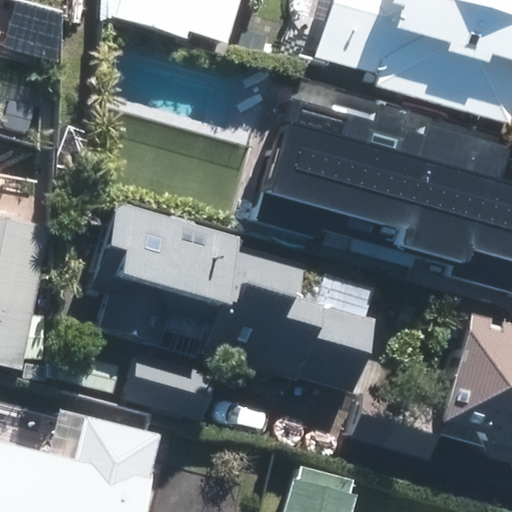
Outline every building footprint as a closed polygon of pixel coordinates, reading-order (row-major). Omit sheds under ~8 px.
[(103,0),(103,3),(120,7),(115,22),(186,41),(187,35),(228,46),(241,0),(103,0)] [(511,0),(332,0),(316,55),(377,73),(374,84),(511,123),(511,0)] [(110,33),(95,87),(192,113),(207,60),(110,33)] [(346,115),(296,100),(270,191),(411,230),(406,247),(464,264),(469,247),(511,258),(511,183),(500,180),(510,144),(351,99),(346,115)] [(234,239),(114,206),(90,293),(105,296),(95,330),(155,347),(160,332),(202,343),(198,357),(292,382),(294,379),(349,395),(371,320),(289,298),(298,265),(232,248),(234,239)] [(0,216),(0,363),(18,367),(47,225),(0,216)] [(353,449),(432,473),(444,431),(486,444),(484,450),(511,458),(511,336),(473,325),(443,424),(368,402),(353,449)] [(51,384),(107,399),(114,371),(59,356),(51,384)] [(120,401),(198,423),(210,378),(131,357),(120,401)] [(0,511),(139,511),(158,437),(80,417),(69,461),(0,443),(0,511)] [(349,482),(296,467),(292,480),(288,479),(278,511),(347,511),(352,495),(346,493),(349,482)]
